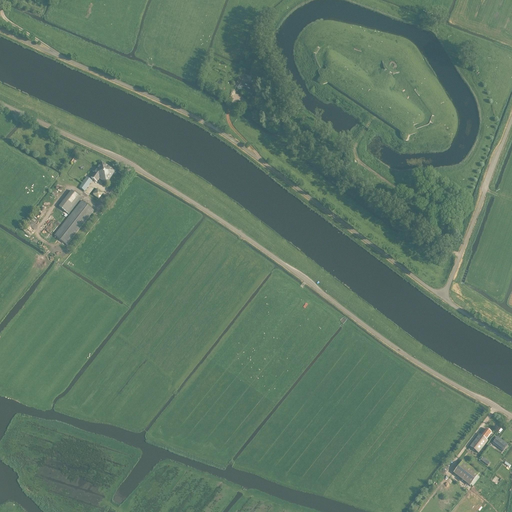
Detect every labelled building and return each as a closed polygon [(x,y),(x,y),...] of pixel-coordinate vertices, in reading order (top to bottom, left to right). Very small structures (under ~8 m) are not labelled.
[(317,45),(312,51),(315,53),(316,54),(317,55),(321,48),(320,47),(319,47),(317,45)] [(382,69),(384,71),(377,82),(372,89),(368,86),(367,86),(365,89),(350,79),(349,79),(348,79),(347,81),(334,71),(334,70),(334,69),(333,69),(332,69),(326,65),(324,63),(324,64),(325,67),(324,68),(320,67),(317,61),(316,59),(315,54),(316,54),(315,53),(315,54),(316,59),(316,61),(320,68),(322,69),(324,72),(320,73),(318,67),(317,67),(317,69),(317,71),(318,75),(319,78),(318,81),(317,81),(317,82),(318,83),(319,83),(323,84),(324,84),(329,82),(401,131),(400,135),(400,136),(401,136),(403,139),(404,140),(406,140),(407,140),(409,135),(410,134),(413,134),(415,133),(418,131),(418,130),(411,132),(410,128),(414,128),(416,129),(417,129),(422,127),(427,125),(428,125),(429,124),(429,123),(430,122),(429,122),(429,123),(428,123),(427,124),(425,125),(417,128),(414,126),(413,125),(418,123),(417,123),(413,123),(409,122),(409,121),(409,120),(408,120),(407,120),(406,120),(393,111),(394,110),(394,109),(395,109),(394,109),(394,108),(380,98),(381,98),(381,97),(380,96),(375,93),(378,89),(381,85),(388,74),(391,76),(393,80),(394,79),(393,77),(393,76),(392,74),(389,72),(390,71),(393,73),(395,73),(396,73),(398,72),(399,72),(400,71),(396,71),(394,71),(391,69),(388,67),(386,65),(385,64),(384,63),(383,58),(382,58),(382,59),(383,65),(384,67),(386,68),(385,70),(383,69),(382,68),(378,68),(378,69),(382,69)] [(394,71),(399,71),(401,68),(402,66),(403,64),(402,63),(402,61),(401,59),(399,58),(398,56),(397,56),(395,55),(393,55),(392,55),(391,55),(390,56),(389,56),(387,57),(386,59),(385,60),(384,62),(385,64),(388,66),(392,68),(391,69),(394,71)] [(246,82),(243,80),(240,85),(249,91),(249,93),(252,95),(255,89),(252,87),(253,85),(246,81),(246,82)] [(423,93),(418,87),(417,87),(416,88),(415,89),(414,90),(419,96),(420,95),(421,94),(422,94),(423,93)] [(99,179),(102,180),(106,183),(115,171),(102,162),(91,178),(97,182),(99,179)] [(87,187),(92,181),(89,179),(87,177),(79,187),(82,189),(85,191),(87,187)] [(98,198),(102,193),(98,189),(93,195),(98,198)] [(69,214),(81,198),(72,190),(59,207),(69,214)] [(66,245),(94,210),(82,201),(55,236),(66,245)] [(470,447),(478,453),(486,442),(488,440),(486,439),(491,433),(486,429),(481,435),(480,434),(472,445),(470,447)] [(492,443),(495,445),(494,446),(496,448),(497,447),(503,451),(508,445),(497,437),(495,440),(492,443)] [(453,473),(470,486),(479,474),(463,461),(453,473)]
